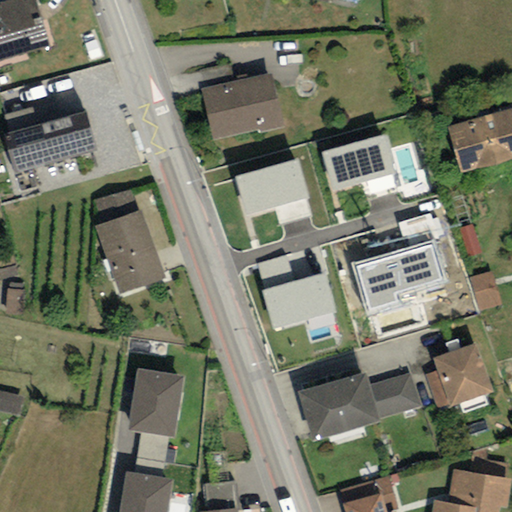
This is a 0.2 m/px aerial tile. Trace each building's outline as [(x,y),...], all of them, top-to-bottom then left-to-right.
[(0,0),(0,55),(50,42),(38,0),(0,0)] [(271,74),(202,91),(214,138),(283,121),(271,74)] [(96,147),(84,105),(3,128),(14,169),(96,147)] [(511,105),(447,125),(461,169),(511,154),(511,105)] [(386,136),(322,153),(332,192),(396,174),(386,136)] [(297,160),(234,177),(246,218),(308,200),(297,160)] [(95,221),(119,289),(164,274),(140,206),(95,221)] [(436,240),(350,263),(361,304),(365,316),(401,307),(397,294),(447,281),(436,240)] [(327,272),(260,291),(272,331),(338,312),(327,272)] [(474,282),(482,308),(499,303),(491,277),(474,282)] [(476,339),(433,355),(450,402),(493,386),(476,339)] [(183,372),(137,365),(127,426),(173,433),(183,372)] [(365,367),(298,387),(313,435),(379,416),(369,384),(365,367)] [(411,372),(369,384),(379,416),(420,404),(411,372)] [(0,393),(0,409),(19,415),(23,400),(0,393)] [(167,511),(173,475),(127,468),(120,511),(167,511)] [(511,476),(453,468),(449,501),(432,499),(430,511),(498,511),(500,503),(508,504),(511,476)] [(203,484),(205,511),(238,509),(236,481),(203,484)] [(397,511),(391,489),(343,503),(345,511),(397,511)]
